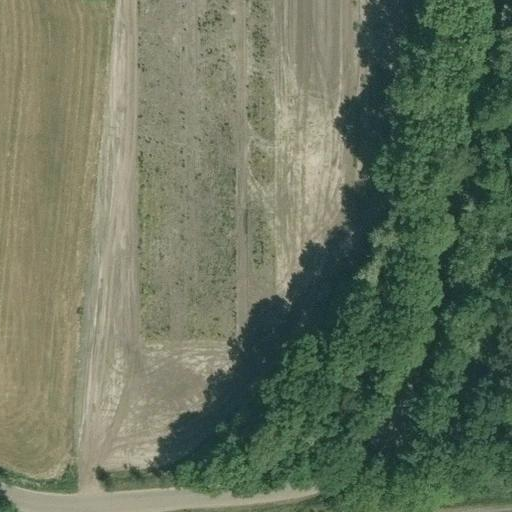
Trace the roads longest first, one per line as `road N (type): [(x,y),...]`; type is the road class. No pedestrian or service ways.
road 1 (unclassified): [(380,422),(424,328),(498,0)]
road 2 (unclassified): [(0,492),(52,507),(283,491),(324,476),(380,422)]
road 3 (unclassified): [(380,422),(410,426),(480,406),(511,380)]
